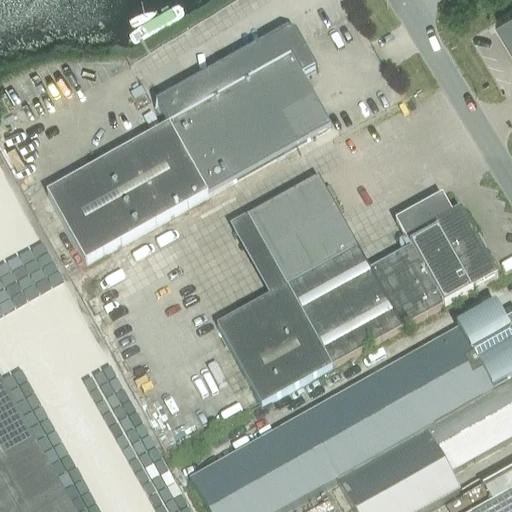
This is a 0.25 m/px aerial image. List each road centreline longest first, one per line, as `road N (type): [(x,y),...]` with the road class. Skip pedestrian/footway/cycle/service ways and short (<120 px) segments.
road 1 (unknown): [(477,127),(386,180),(346,173),(304,180),(263,199),(223,232),(167,337),(187,409)]
road 2 (unclassified): [(511,184),(403,4)]
